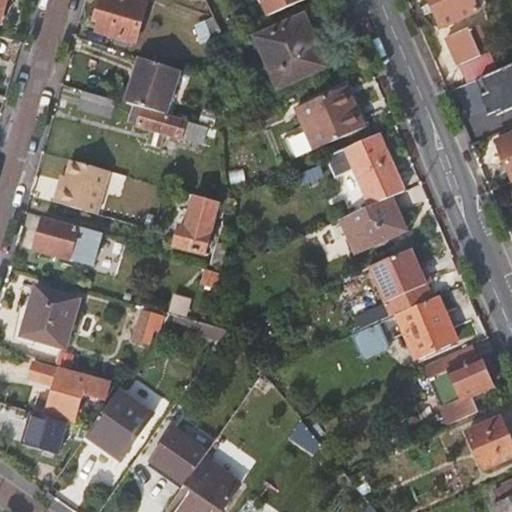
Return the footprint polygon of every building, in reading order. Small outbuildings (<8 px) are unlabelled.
[(136,41),(146,4),(135,0),(106,0),(104,0),(100,0),(95,19),(101,21),(98,30),(136,41)] [(260,0),(268,15),(301,0),(260,0)] [(433,0),(444,26),(482,8),(477,0),(433,0)] [(328,68),(306,18),(260,38),(282,89),(328,68)] [(468,80),(500,66),(483,28),(474,32),(472,29),(450,39),(468,80)] [(239,30),(225,36),(216,40),(222,55),(246,45),(239,30)] [(179,70),(141,57),(126,103),(142,108),(166,115),(179,70)] [(511,101),(511,71),(493,80),(504,105),(511,101)] [(350,87),(300,108),(317,150),(367,129),(350,87)] [(115,100),(86,91),(82,105),(111,113),(115,100)] [(166,115),(142,108),(138,124),(177,136),(181,119),(166,115)] [(203,142),(206,126),(186,120),(181,136),(203,142)] [(511,133),(500,139),(511,168),(511,133)] [(381,137),(328,160),(336,178),(357,170),(373,208),(393,199),(406,193),(381,137)] [(68,157),(57,199),(156,226),(167,184),(68,157)] [(218,202),(195,196),(186,226),(178,224),(173,243),(204,251),(218,202)] [(373,208),(345,220),(359,253),(407,231),(393,199),(373,208)] [(34,200),(30,215),(44,219),(48,204),(34,200)] [(48,204),(44,219),(79,228),(84,211),(49,202),(48,204)] [(79,228),(44,219),(35,253),(70,262),(79,228)] [(399,316),(437,299),(431,286),(437,284),(431,270),(425,272),(415,249),(373,267),(395,317),(399,316)] [(201,286),(216,290),(220,273),(206,269),(201,286)] [(66,347),(79,299),(36,287),(23,335),(66,347)] [(437,299),(399,316),(417,358),(459,340),(441,297),(437,299)] [(322,313),(315,299),(297,308),(304,322),(322,313)] [(161,331),(164,316),(144,310),(136,339),(150,343),(154,330),(161,331)] [(366,358),(392,347),(382,322),(355,333),(366,358)] [(477,345),(446,359),(450,368),(481,354),(477,345)] [(494,385),(481,354),(450,368),(429,377),(451,426),(481,413),(473,395),(494,385)] [(103,400),(108,382),(58,369),(47,411),(75,418),(82,394),(103,400)] [(156,413),(121,390),(91,434),(125,458),(156,413)] [(63,452),(70,419),(31,411),(24,444),(63,452)] [(432,428),(426,415),(411,421),(416,434),(432,428)] [(511,459),(511,434),(505,420),(472,434),(488,470),(511,459)] [(200,468),(212,450),(178,426),(155,458),(190,483),(200,468)] [(30,457),(20,472),(48,492),(58,477),(30,457)] [(171,509),(174,511),(224,511),(238,492),(200,468),(190,483),(171,509)] [(511,511),(511,498),(510,500),(497,505),(500,511),(511,511)]
